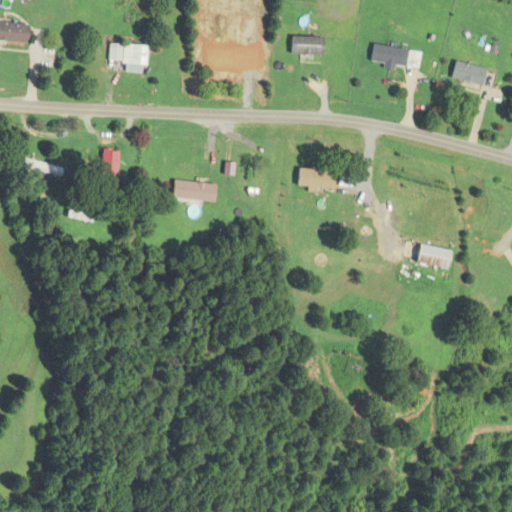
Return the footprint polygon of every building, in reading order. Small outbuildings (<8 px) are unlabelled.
[(24,25),(0,22),(0,41),(23,44),(24,25)] [(240,34),(208,34),(207,53),(253,54),(253,43),(240,42),(240,34)] [(287,55),(320,55),(320,37),(287,37),(287,55)] [(144,45),(106,45),(106,69),(144,69),(144,45)] [(416,70),(418,53),(369,45),(367,63),(416,70)] [(482,69),(452,61),(448,79),(478,87),(482,69)] [(98,175),(115,175),(116,151),(99,150),(98,175)] [(293,185),(329,190),(331,172),(295,168),(293,185)] [(213,184),(170,180),(168,199),(212,202),(213,184)] [(447,251),(415,245),(412,263),(444,269),(447,251)]
